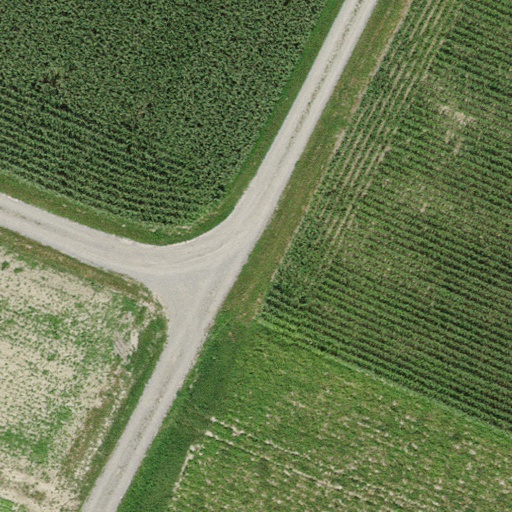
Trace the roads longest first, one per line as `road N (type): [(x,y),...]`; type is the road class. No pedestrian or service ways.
road 1 (track): [(355,0),(212,278),(0,193)]
road 2 (track): [(212,278),(94,511)]
